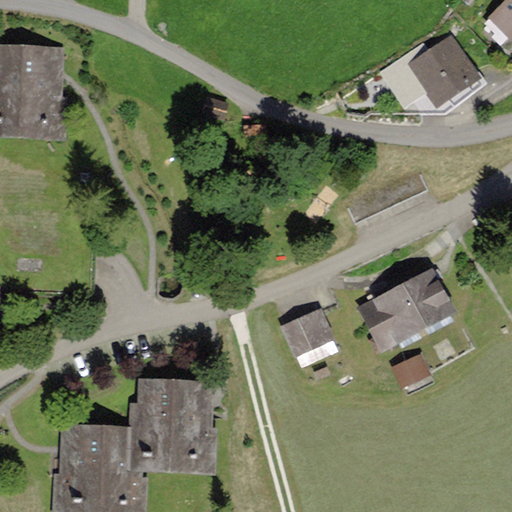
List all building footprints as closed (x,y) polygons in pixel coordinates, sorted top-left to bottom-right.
[(511,0),(506,0),(485,20),(511,49),(511,0)] [(453,39),(401,69),(426,111),(478,81),(453,39)] [(54,52),(0,45),(0,143),(43,149),(54,52)] [(230,104),(207,98),(202,116),(225,122),(230,104)] [(266,121),(245,121),(245,137),(266,137),(266,121)] [(419,278),(353,311),(375,356),(441,323),(419,278)] [(315,312),(272,329),(286,364),(329,346),(315,312)] [(428,347),(397,358),(404,378),(435,367),(428,347)] [(133,385),(123,475),(187,482),(196,391),(133,385)] [(113,511),(121,432),(58,425),(49,511),(113,511)]
